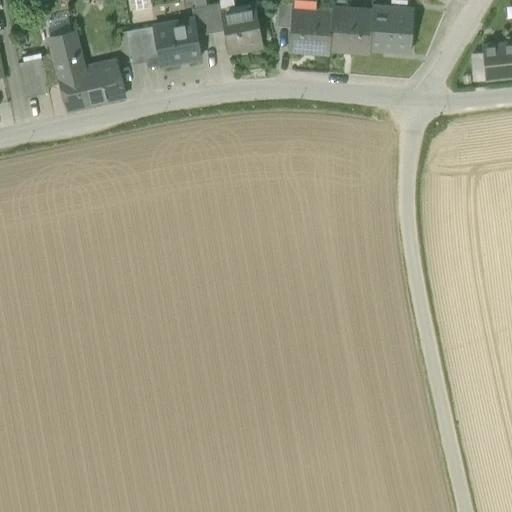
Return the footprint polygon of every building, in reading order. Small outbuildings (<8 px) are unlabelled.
[(292,0),(292,3),(291,9),(316,10),(316,0),(292,0)] [(277,25),(290,26),(291,9),(292,3),(279,2),(277,25)] [(224,30),(228,54),(263,48),(255,3),(221,10),(220,10),(224,30)] [(220,4),(207,6),(212,32),(224,30),(220,10),(221,10),(220,4)] [(196,35),(212,32),(207,6),(192,9),(193,18),(196,35)] [(372,7),(371,11),(372,11),(369,49),(370,49),(410,52),(413,10),(372,7)] [(369,53),(370,49),(369,49),(372,11),(371,11),(332,8),(331,12),(332,12),(329,50),(330,50),(369,53)] [(329,54),(330,50),(329,50),(332,12),(331,12),(316,10),(291,9),(290,26),(288,51),(329,54)] [(201,59),(196,35),(193,18),(154,26),(161,66),(201,59)] [(146,62),(148,68),(161,66),(154,26),(128,31),(134,64),(146,62)] [(49,38),(68,110),(124,97),(116,63),(84,71),(74,31),(49,38)] [(511,76),(511,43),(482,47),(482,53),(484,80),(511,76)] [(473,81),(484,80),(482,53),(471,54),(473,81)] [(18,64),(26,99),(49,94),(42,58),(18,64)]
